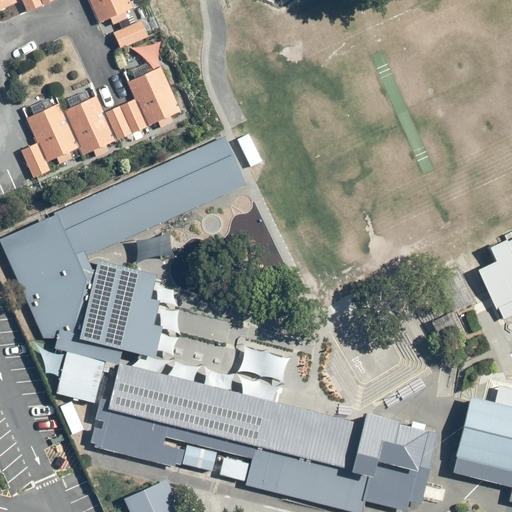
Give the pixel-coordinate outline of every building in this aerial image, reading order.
[(0,0),(0,11),(18,4),(15,0),(0,0)] [(58,0),(22,0),(28,14),(59,0),(58,0)] [(133,10),(128,0),(92,0),(102,23),(133,10)] [(149,38),(142,22),(115,34),(122,50),(149,38)] [(181,113),(162,69),(131,83),(150,127),(181,113)] [(117,142),(97,98),(66,112),(86,156),(117,142)] [(135,102),(107,114),(119,142),(147,129),(135,102)] [(78,150),(59,106),(28,120),(47,164),(78,150)] [(53,352),(65,355),(55,396),(95,405),(106,363),(120,365),(123,350),(157,358),(164,329),(154,327),(160,303),(151,301),(157,276),(100,262),(97,272),(94,271),(87,257),(174,218),(246,186),(226,140),(0,241),(0,243),(44,339),(55,342),(53,352)] [(38,145),(22,152),(35,179),(50,172),(38,145)] [(500,311),(505,321),(511,317),(511,242),(493,251),(498,263),(479,272),(497,312),(500,311)] [(400,428),(401,425),(367,416),(364,427),(120,365),(112,402),(101,399),(96,419),(103,421),(102,427),(95,425),(91,441),(97,442),(95,447),(177,467),(178,463),(184,464),(188,449),(165,444),(167,437),(252,458),(245,486),(349,511),(364,511),(373,474),(376,475),(380,458),(418,467),(426,435),(400,428)] [(511,407),(472,397),(454,471),(511,485),(511,489),(509,500),(511,500),(511,407)] [(182,511),(168,480),(125,499),(130,511),(182,511)]
